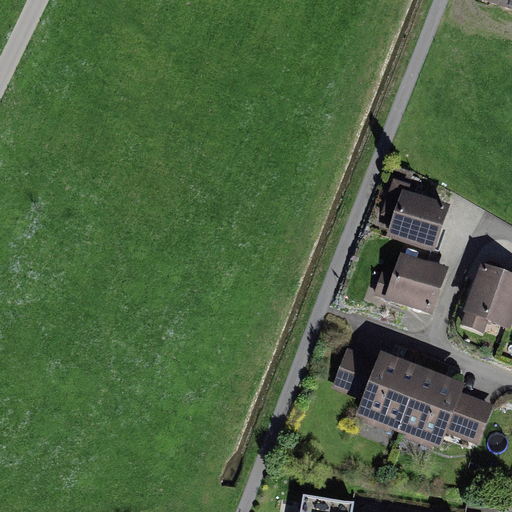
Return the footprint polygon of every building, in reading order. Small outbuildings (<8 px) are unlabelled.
[(511,0),(471,0),(511,15),(511,0)] [(435,256),(447,215),(398,201),(386,242),(435,256)] [(428,318),(440,276),(391,262),(379,303),(428,318)] [(457,321),(497,337),(511,298),(511,287),(475,274),(457,321)] [(493,406),(376,361),(354,421),(433,452),(439,437),(475,450),(493,406)] [(357,511),(359,508),(311,501),(309,511),(357,511)]
